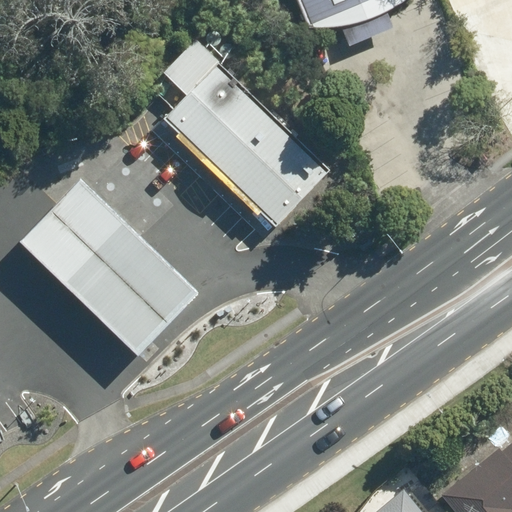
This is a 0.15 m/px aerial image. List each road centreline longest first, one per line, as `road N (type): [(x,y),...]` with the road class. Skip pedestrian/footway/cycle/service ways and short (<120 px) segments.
road 1 (primary): [(75,511),(511,200)]
road 2 (primary): [(511,293),(205,511)]
